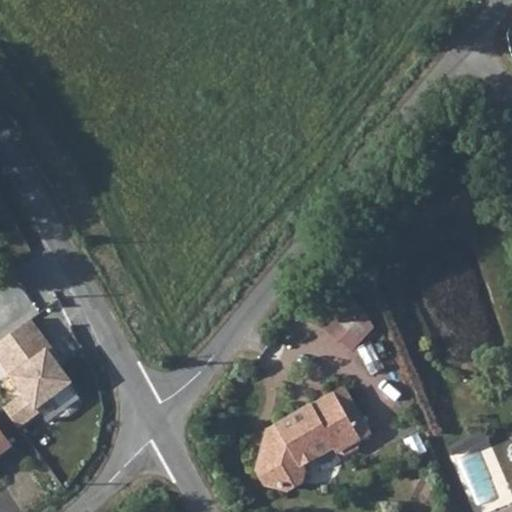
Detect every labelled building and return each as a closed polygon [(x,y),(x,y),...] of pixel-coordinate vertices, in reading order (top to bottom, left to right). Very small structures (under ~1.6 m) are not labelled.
[(328,265),(334,271),(348,284),(355,278),(341,252),(328,265)] [(300,307),(321,327),(355,290),(348,284),(334,271),(300,307)] [(366,314),(356,300),(347,309),(357,321),(366,314)] [(344,331),(357,321),(347,309),(334,319),(344,331)] [(375,328),(366,315),(345,332),(354,344),(375,328)] [(0,365),(23,398),(4,410),(21,432),(76,389),(48,351),(51,349),(33,322),(0,345),(0,365)] [(385,368),(371,341),(357,348),(371,375),(385,368)] [(358,446),(360,439),(370,433),(345,389),(314,406),(313,405),(269,430),(258,470),(266,484),(289,490),(302,482),(305,470),(302,464),(334,446),(337,452),(345,454),(358,446)] [(0,454),(12,445),(0,428),(0,454)] [(484,430),(449,445),(453,456),(489,441),(484,430)]
